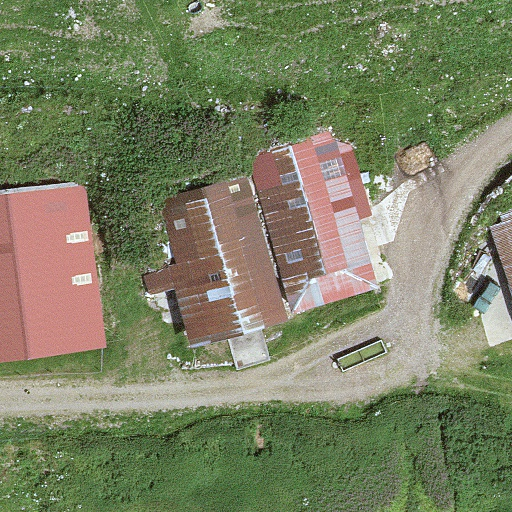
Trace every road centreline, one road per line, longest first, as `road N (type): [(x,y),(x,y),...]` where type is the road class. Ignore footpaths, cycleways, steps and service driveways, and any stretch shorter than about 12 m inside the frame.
road 1 (track): [(399,358),(378,375),(342,383),(0,402)]
road 2 (track): [(511,133),(458,188),(438,223),(399,358)]
